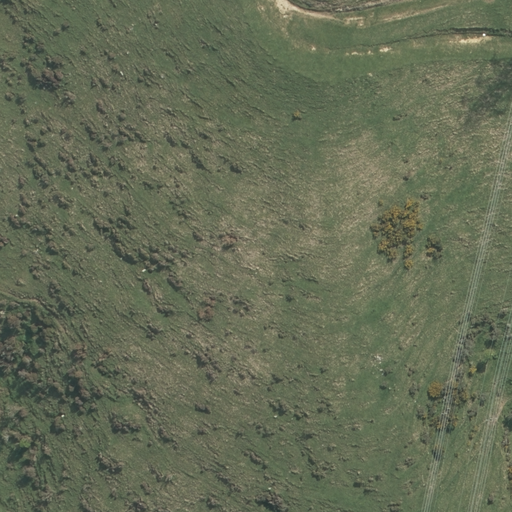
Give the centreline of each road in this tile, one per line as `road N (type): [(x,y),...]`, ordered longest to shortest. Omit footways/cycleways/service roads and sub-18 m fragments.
road 1 (track): [(269,0),(292,39),(337,61),(469,42),(511,50)]
road 2 (track): [(444,0),(369,19),(288,10),(272,0)]
